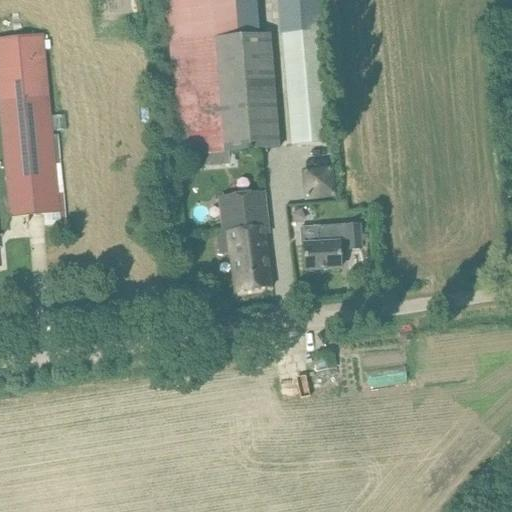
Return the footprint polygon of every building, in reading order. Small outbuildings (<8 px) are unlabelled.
[(218,40),(237,38),(234,0),(164,0),(177,157),(199,156),(227,153),(218,40)] [(322,34),(318,0),(279,0),(283,37),(322,34)] [(292,148),(331,145),(322,34),(283,37),(292,148)] [(270,35),(237,38),(218,40),(227,153),(229,153),(259,150),(259,146),(279,144),(270,35)] [(59,194),(44,36),(0,40),(0,106),(11,219),(59,214),(60,224),(66,224),(63,193),(59,194)] [(227,153),(199,156),(200,168),(230,167),(229,153),(227,153)] [(332,169),(304,170),(305,199),(333,198),(332,169)] [(270,235),(265,192),(217,197),(221,232),(215,232),(218,256),(230,254),(235,293),(271,289),(265,236),(270,235)] [(309,224),(304,209),(293,213),(299,228),(309,224)] [(341,268),(339,245),(346,245),(347,251),(361,250),(359,224),(338,225),(317,227),(318,244),(303,245),(305,270),(341,268)] [(372,279),(355,280),(356,293),(373,292),(372,279)] [(367,385),(407,384),(406,368),(367,370),(367,385)]
